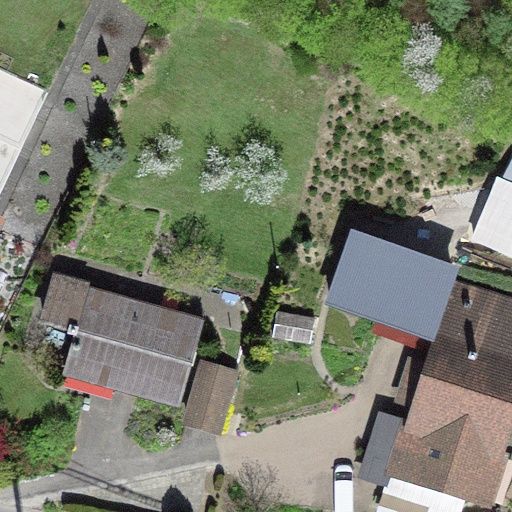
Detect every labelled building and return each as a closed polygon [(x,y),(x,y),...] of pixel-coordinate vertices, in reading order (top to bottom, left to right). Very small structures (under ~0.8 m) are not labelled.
[(0,185),(44,92),(0,71),(0,185)] [(441,264),(348,234),(328,295),(421,325),(441,264)] [(70,338),(62,367),(113,381),(110,392),(175,410),(199,324),(50,281),(39,321),(66,329),(64,336),(70,338)] [(444,337),(439,335),(424,375),(417,372),(411,386),(419,389),(405,425),(416,429),(396,478),(473,502),(511,379),(511,358),(497,354),(508,318),(458,302),(444,337)] [(183,425),(212,433),(229,376),(200,368),(183,425)]
